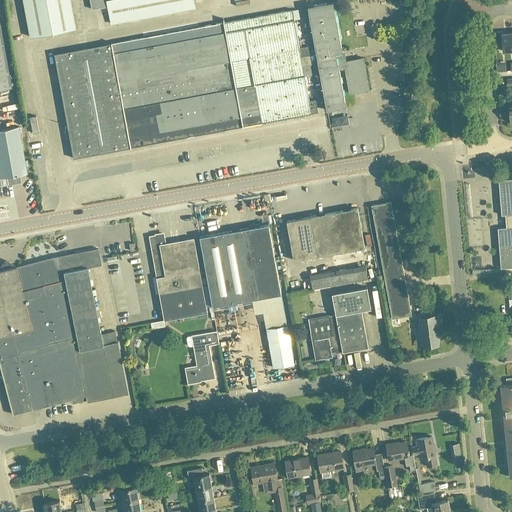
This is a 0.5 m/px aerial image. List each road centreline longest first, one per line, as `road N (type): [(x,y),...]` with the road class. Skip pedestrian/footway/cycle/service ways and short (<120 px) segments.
road 1 (unclassified): [(0,443),(467,358)]
road 2 (unclassified): [(0,231),(446,151)]
road 3 (residential): [(228,453),(472,409)]
road 4 (unclassified): [(467,358),(446,151)]
road 5 (residential): [(495,149),(484,31),(490,17),(511,12)]
